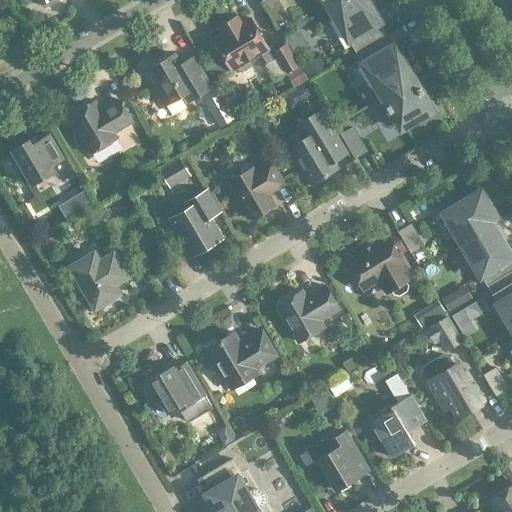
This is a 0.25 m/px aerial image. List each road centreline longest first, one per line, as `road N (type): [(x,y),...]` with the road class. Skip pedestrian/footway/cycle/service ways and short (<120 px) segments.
road 1 (residential): [(79,363),(510,114)]
road 2 (residential): [(165,0),(0,101)]
road 3 (residential): [(79,363),(167,511)]
road 4 (residential): [(511,429),(370,511)]
road 5 (residential): [(0,228),(79,363)]
road 6 (unclassified): [(442,0),(510,114)]
